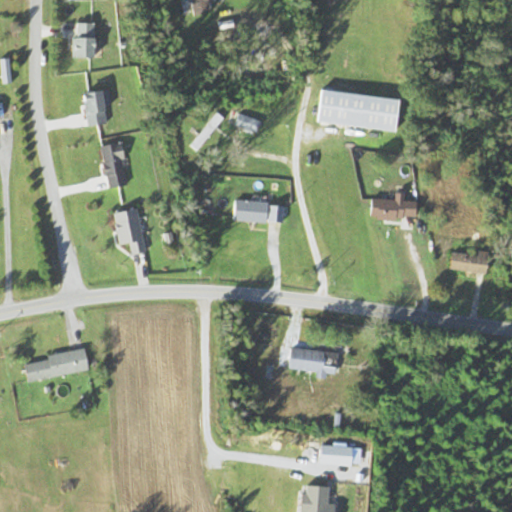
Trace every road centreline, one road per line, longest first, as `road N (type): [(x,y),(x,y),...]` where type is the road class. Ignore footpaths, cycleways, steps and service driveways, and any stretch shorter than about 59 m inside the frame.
road 1 (residential): [(0,313),(174,290),(511,328)]
road 2 (residential): [(74,298),(38,113),(36,0)]
